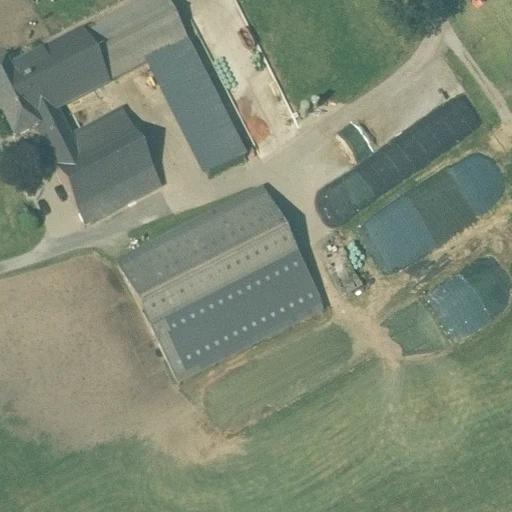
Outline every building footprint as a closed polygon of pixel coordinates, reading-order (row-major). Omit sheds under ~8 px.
[(164,0),(147,0),(82,34),(107,84),(149,63),(185,44),(186,43),(164,0)] [(239,20),(202,38),(261,154),(298,135),(280,100),(282,99),(267,68),(257,73),(241,42),(248,39),(239,20)] [(82,34),(8,73),(32,124),(56,111),(107,84),(82,34)] [(185,44),(149,63),(207,178),(244,160),(185,44)] [(8,73),(4,65),(0,67),(0,113),(13,140),(34,130),(35,129),(32,124),(8,73)] [(69,138),(56,111),(32,124),(35,129),(34,130),(54,170),(79,157),(69,138)] [(69,138),(79,157),(130,129),(120,111),(69,138)] [(427,125),(319,192),(337,220),(444,154),(427,125)] [(368,128),(291,166),(303,191),(389,149),(383,137),(375,141),(368,128)] [(152,174),(130,129),(79,157),(54,170),(76,215),(152,174)] [(152,174),(76,215),(84,229),(160,188),(152,174)] [(392,248),(450,217),(434,187),(376,218),(392,248)] [(261,194),(116,267),(149,332),(294,258),(261,194)] [(294,258),(149,332),(177,386),(321,312),(294,258)]
